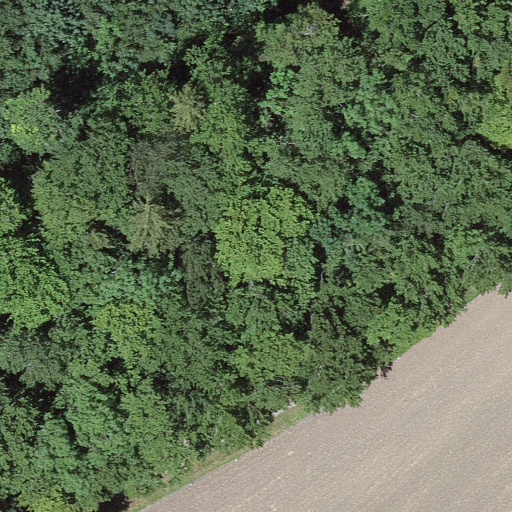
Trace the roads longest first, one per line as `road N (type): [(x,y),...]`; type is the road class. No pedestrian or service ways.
road 1 (track): [(511,227),(295,389),(167,452),(85,511)]
road 2 (track): [(0,162),(90,128),(306,0)]
